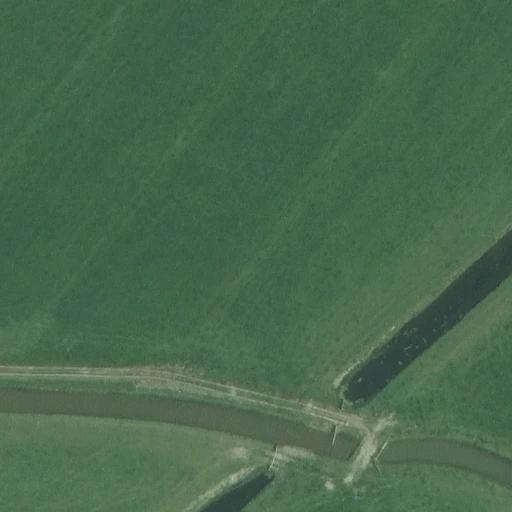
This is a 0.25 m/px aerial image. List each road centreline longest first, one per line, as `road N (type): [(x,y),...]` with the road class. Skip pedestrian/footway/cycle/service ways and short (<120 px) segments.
road 1 (track): [(380,430),(120,373),(0,366)]
road 2 (track): [(343,487),(380,430),(460,420)]
